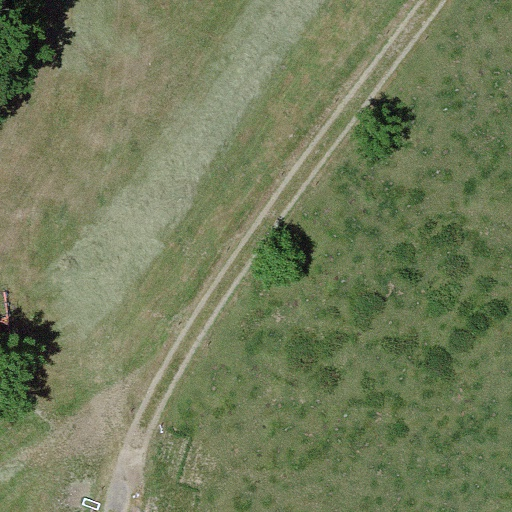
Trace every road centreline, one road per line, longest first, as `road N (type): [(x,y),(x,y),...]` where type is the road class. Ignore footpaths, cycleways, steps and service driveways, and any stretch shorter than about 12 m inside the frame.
road 1 (track): [(146,393),(426,0)]
road 2 (track): [(146,393),(0,481)]
